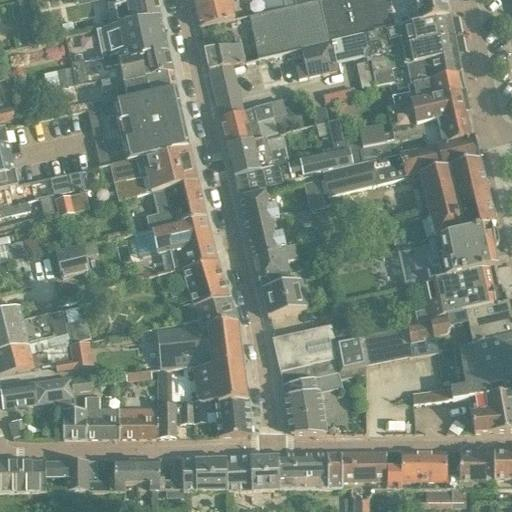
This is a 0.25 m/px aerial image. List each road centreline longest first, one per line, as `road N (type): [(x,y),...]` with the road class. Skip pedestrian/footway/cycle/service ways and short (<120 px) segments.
road 1 (residential): [(174,0),(273,448)]
road 2 (residential): [(0,454),(273,448)]
road 3 (residential): [(273,448),(511,446)]
road 4 (unclassified): [(511,138),(489,117),(465,0)]
